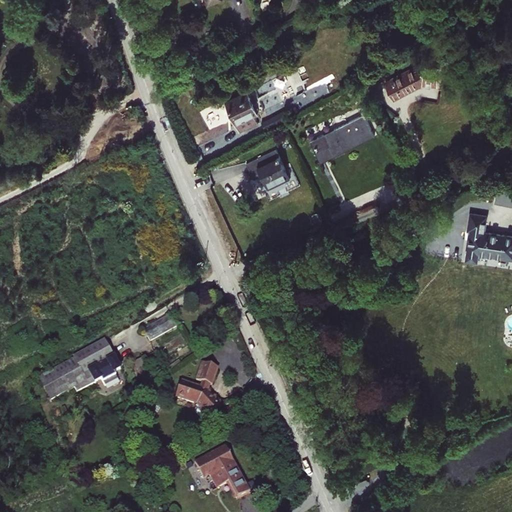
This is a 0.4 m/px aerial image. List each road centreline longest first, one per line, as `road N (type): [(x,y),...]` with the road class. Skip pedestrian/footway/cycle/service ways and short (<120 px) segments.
road 1 (secondary): [(332,511),(164,133),(117,0)]
road 2 (unknown): [(146,88),(347,0)]
